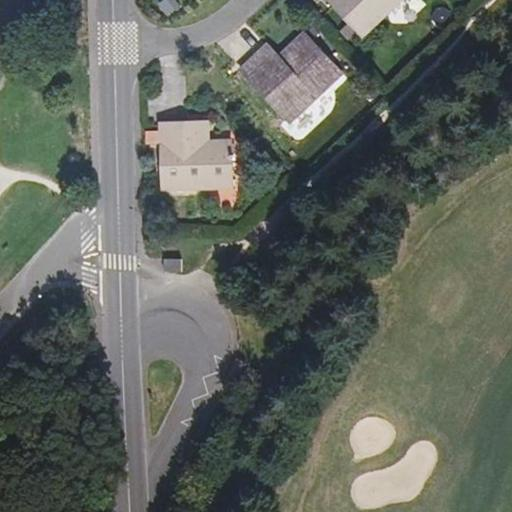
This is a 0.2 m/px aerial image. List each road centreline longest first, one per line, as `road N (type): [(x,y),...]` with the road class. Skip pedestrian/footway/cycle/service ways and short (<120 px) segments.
road 1 (track): [(499,0),(166,315)]
road 2 (tertiary): [(132,511),(120,295)]
road 3 (tertiary): [(118,220),(116,46)]
road 4 (residential): [(116,46),(197,39),(252,0)]
